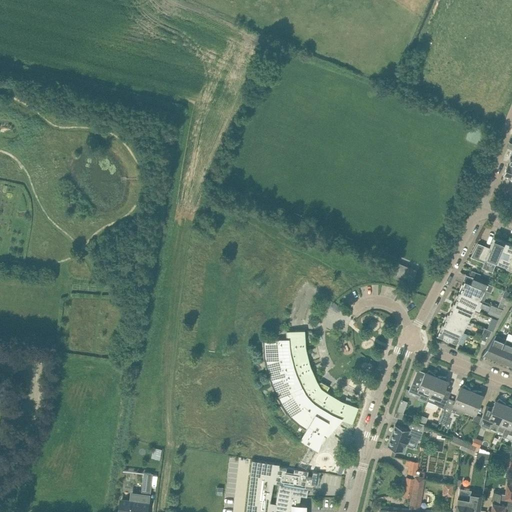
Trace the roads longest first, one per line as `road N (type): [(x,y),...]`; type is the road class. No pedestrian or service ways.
road 1 (residential): [(352,511),(410,340)]
road 2 (residential): [(410,340),(479,213)]
